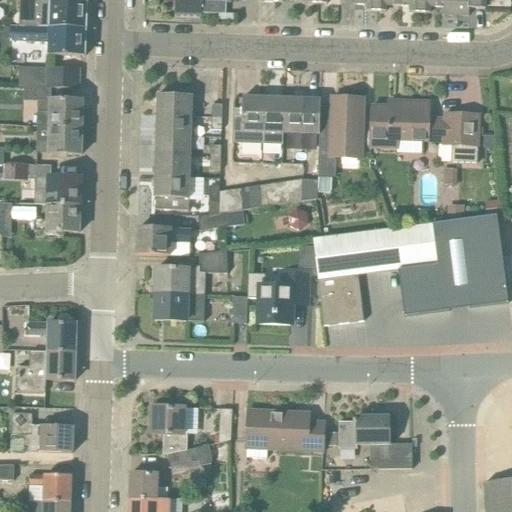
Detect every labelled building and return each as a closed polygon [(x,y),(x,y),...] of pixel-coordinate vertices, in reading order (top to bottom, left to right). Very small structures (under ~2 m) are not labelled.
[(86,30),(87,1),(63,0),(19,0),(19,7),(19,13),(33,13),(33,28),(86,30)] [(162,0),(163,1),(176,1),(175,17),(201,17),(201,14),(226,15),(227,2),(212,2),(211,0),(162,0)] [(376,12),(376,0),(354,0),(354,6),(367,6),(367,12),(376,12)] [(399,7),(398,0),(376,0),(376,12),(386,13),(386,7),(399,7)] [(420,14),(420,0),(398,0),(399,7),(411,7),(411,13),(420,14)] [(442,0),(420,0),(420,14),(430,14),(430,8),(442,9),(443,9),(442,0)] [(485,10),(485,0),(442,0),(443,9),(442,9),(442,16),(469,17),(469,9),(485,10)] [(86,30),(33,28),(11,27),(10,42),(48,44),(48,56),(84,57),(86,30)] [(80,70),(47,69),(47,88),(52,88),(79,90),(80,70)] [(52,101),(52,88),(47,88),(25,88),(24,101),(38,101),(37,127),(82,129),(83,102),(52,101)] [(157,117),(192,118),(192,97),(158,96),(157,117)] [(262,145),(264,99),(243,98),(242,122),(234,122),(234,144),(262,145)] [(348,105),(348,101),(344,101),(345,98),(335,98),(335,101),(333,101),(333,105),(321,105),(321,101),(305,100),(304,135),(320,135),(318,191),(331,192),(332,157),(360,158),(361,106),(348,105)] [(283,145),(283,134),(284,100),(264,99),(262,145),(283,145)] [(304,135),(305,100),(284,100),(283,134),(304,135)] [(372,107),(371,150),(398,151),(398,143),(442,144),(442,147),(452,147),(451,163),(477,164),(478,117),(445,116),(445,120),(428,120),(429,103),(389,102),(388,107),(372,107)] [(212,118),(222,119),(223,106),(212,105),(212,118)] [(191,138),(192,118),(157,117),(156,137),(191,138)] [(222,131),(222,119),(212,118),(211,131),(222,131)] [(81,156),(82,129),(37,127),(36,154),(81,156)] [(191,158),(191,138),(156,137),(156,157),(191,158)] [(494,137),(484,137),(484,147),(494,147),(494,137)] [(211,159),(221,159),(222,147),(211,146),(211,159)] [(190,179),(191,158),(156,157),(155,178),(190,179)] [(221,172),(221,159),(211,159),(210,172),(221,172)] [(8,186),(34,187),(34,170),(9,170),(8,186)] [(454,188),(455,171),(444,170),(443,188),(454,188)] [(189,200),(190,179),(155,178),(155,199),(189,200)] [(46,206),(80,207),(80,179),(47,179),(36,179),(35,190),(35,205),(46,206)] [(318,201),(318,182),(303,181),(302,203),(318,201)] [(219,215),(220,202),(209,202),(209,203),(208,217),(219,215)] [(79,234),(80,207),(46,206),(46,221),(35,220),(34,229),(47,229),(47,233),(79,234)] [(448,221),(464,221),(464,208),(448,208),(448,221)] [(308,226),(306,214),(296,210),(287,218),(289,229),(299,233),(308,226)] [(240,212),(229,214),(219,215),(208,217),(199,218),(200,232),(241,226),(240,212)] [(497,217),(313,241),(318,281),(358,277),(399,271),(405,317),(508,304),(497,217)] [(191,245),(191,231),(138,230),(137,256),(171,257),(172,244),(180,244),(191,245)] [(156,296),(204,297),(204,275),(227,275),(226,252),(199,256),(199,268),(188,270),(156,269),(156,296)] [(291,288),(265,288),(266,276),(249,275),(248,299),(259,299),(259,326),(291,326),(291,306),(307,307),(308,277),(291,276),(291,288)] [(364,323),(358,277),(318,281),(324,328),(364,323)] [(204,323),(204,297),(156,296),(155,322),(187,323),(204,323)] [(247,325),(248,299),(234,298),(233,325),(247,325)] [(45,351),(75,352),(76,323),(28,322),(28,336),(46,336),(45,351)] [(75,352),(45,351),(29,351),(29,367),(17,367),(17,391),(44,392),(45,381),(75,381),(75,352)] [(152,435),(164,436),(163,455),(168,455),(187,451),(187,436),(183,436),(184,409),(152,408),(152,435)] [(219,444),(230,442),(232,411),(220,411),(219,444)] [(323,454),(325,424),(309,423),(310,414),(248,412),(247,450),(249,450),(248,457),(269,458),(269,451),(323,454)] [(73,453),(73,427),(31,426),(32,414),(12,414),(11,435),(24,435),(24,452),(73,453)] [(357,446),(378,446),(378,418),(356,418),(356,421),(353,421),(353,423),(339,423),(339,434),(339,447),(339,450),(357,450),(357,446)] [(378,418),(378,446),(378,471),(412,471),(412,445),(391,446),(390,418),(378,418)] [(339,447),(339,434),(327,434),(327,447),(339,447)] [(212,465),(212,460),(209,447),(187,451),(168,455),(171,468),(200,462),(201,467),(212,465)] [(0,480),(13,481),(14,465),(0,464),(0,480)] [(42,502),(71,503),(72,476),(29,475),(28,487),(42,487),(42,502)] [(129,500),(158,501),(158,476),(130,475),(129,500)] [(208,482),(199,479),(195,491),(204,494),(208,482)] [(487,511),(511,511),(511,481),(485,483),(487,511)] [(158,501),(129,500),(128,511),(170,511),(171,502),(158,501)] [(27,511),(70,511),(71,503),(42,502),(42,504),(28,503),(27,511)]
